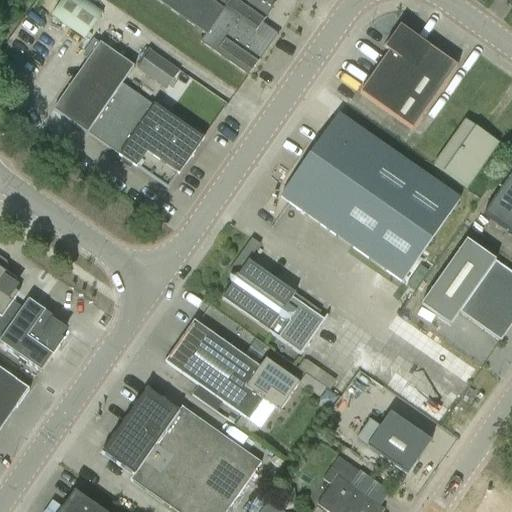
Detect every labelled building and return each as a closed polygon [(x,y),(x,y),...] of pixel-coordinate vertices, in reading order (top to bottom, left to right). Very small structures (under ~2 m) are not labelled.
[(62,0),(51,18),(84,41),(102,15),(81,0),(62,0)] [(157,0),(207,35),(202,42),(251,76),(280,35),(264,24),(280,0),(157,0)] [(413,131),(458,68),(401,28),(385,50),(389,53),(360,94),(413,131)] [(134,68),(101,44),(55,110),(170,190),(204,141),(123,84),(134,68)] [(138,70),(167,91),(180,72),(151,51),(138,70)] [(402,283),(460,200),(339,115),(281,198),(402,283)] [(434,166),(467,190),(499,145),(466,121),(434,166)] [(511,173),(484,214),(511,233),(511,173)] [(458,313),(459,313),(501,343),(511,326),(511,274),(466,241),(420,306),(449,326),(458,313)] [(300,354),(323,320),(312,312),(293,298),(296,294),(249,261),(248,263),(239,257),(228,272),(230,277),(231,286),(232,287),(223,300),(300,354)] [(6,270),(5,264),(0,260),(0,318),(1,319),(12,304),(18,295),(14,292),(17,288),(13,285),(16,281),(4,273),(6,270)] [(1,319),(0,318),(0,344),(41,373),(63,341),(60,339),(64,332),(58,328),(60,324),(28,302),(21,311),(12,304),(1,319)] [(195,323),(168,364),(252,421),(266,400),(282,411),(302,382),(268,359),(262,368),(195,323)] [(0,431),(29,391),(0,370),(0,431)] [(172,511),(227,511),(261,464),(181,408),(178,412),(146,390),(101,455),(133,477),(129,482),(172,511)] [(337,399),(326,391),(318,402),(330,410),(337,399)] [(390,414),(366,448),(407,477),(431,442),(390,414)] [(251,437),(259,426),(252,421),(242,415),(235,426),(251,437)] [(327,511),(383,511),(385,510),(350,486),(360,473),(339,458),(323,480),(331,486),(317,505),(327,511)] [(511,511),(511,504),(489,488),(471,511),(511,511)] [(103,511),(84,499),(74,511),(103,511)] [(282,511),(270,503),(263,511),(282,511)]
